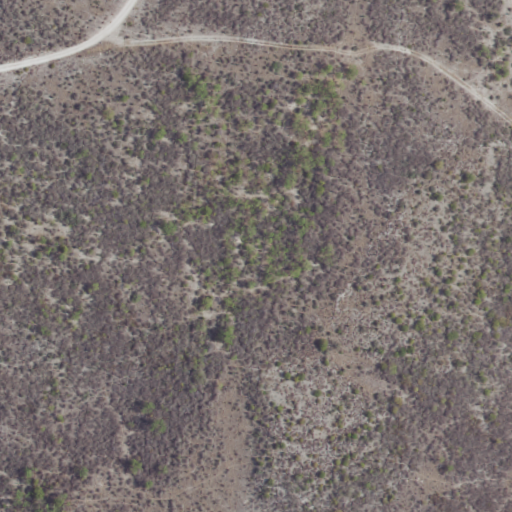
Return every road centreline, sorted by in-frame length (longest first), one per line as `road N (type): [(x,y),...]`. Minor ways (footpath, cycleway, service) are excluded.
road 1 (residential): [(89,48),(223,37),(409,51),(511,117)]
road 2 (residential): [(0,69),(89,48),(116,33),(141,0)]
